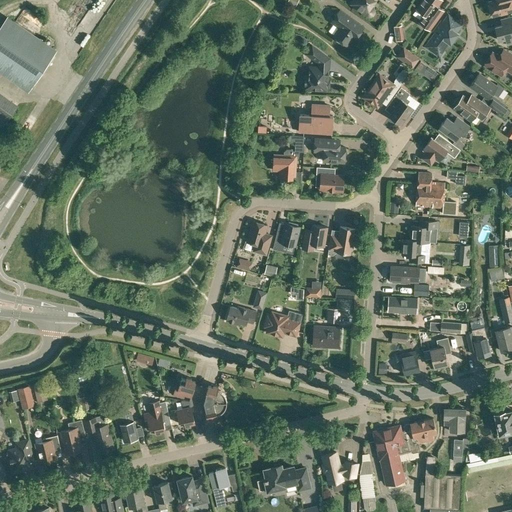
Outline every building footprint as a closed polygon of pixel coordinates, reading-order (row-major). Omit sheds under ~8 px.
[(353,0),(350,4),(366,15),(367,15),(368,16),(369,16),(370,16),(371,15),(372,15),(373,14),(373,13),(374,12),(374,11),(374,10),(374,9),(373,8),(373,7),(372,7),(371,6),(375,0),(353,0)] [(422,0),(416,9),(425,15),(420,23),(429,29),(436,19),(442,12),(436,8),(441,0),(422,0)] [(489,4),(488,5),(489,9),(490,10),(492,16),(511,10),(511,0),(494,0),(488,2),(489,4)] [(355,39),(364,27),(340,10),(331,22),(339,28),(333,36),(347,46),(353,37),(355,39)] [(462,24),(448,14),(443,22),(441,21),(434,31),(435,32),(425,46),(439,56),(449,42),(450,43),(458,33),(456,32),(462,24)] [(511,42),(511,15),(504,18),(506,24),(495,27),(498,40),(506,38),(507,44),(511,42)] [(0,68),(30,89),(55,52),(6,19),(0,27),(0,68)] [(328,68),(329,58),(312,46),(307,53),(319,62),(319,67),(310,67),(309,76),(305,76),(305,89),(326,90),(328,68)] [(412,68),(420,58),(403,46),(396,56),(412,68)] [(492,51),(484,64),(501,75),(505,69),(511,72),(511,54),(508,52),(503,49),(499,56),(492,51)] [(407,70),(400,79),(406,84),(413,74),(407,70)] [(479,73),(470,85),(488,98),(492,92),(498,96),(504,88),(497,83),(496,85),(479,73)] [(392,84),(379,74),(364,96),(377,106),(385,95),(390,99),(400,86),(394,82),(392,84)] [(401,123),(413,107),(407,103),(410,100),(406,98),(409,93),(401,87),(391,100),(397,104),(389,115),(401,123)] [(463,95),(454,107),(464,114),(463,115),(471,120),(475,114),(482,119),(490,107),(478,98),(472,94),(468,99),(463,95)] [(0,124),(4,126),(17,107),(0,95),(0,124)] [(502,115),(506,108),(493,99),(489,105),(502,115)] [(329,115),(330,105),(312,104),(312,105),(310,107),(309,114),(300,114),(299,131),(332,133),(333,116),(329,115)] [(456,124),(447,117),(439,127),(455,139),(459,134),(462,136),(469,126),(459,119),(456,124)] [(431,163),(435,158),(439,161),(446,151),(454,157),(460,149),(438,133),(434,140),(431,138),(423,149),(426,152),(422,158),(430,163),(431,163)] [(303,152),(304,136),(290,135),(289,141),(295,142),(295,151),(293,150),(293,149),(287,149),(284,151),(284,155),(273,154),(273,168),(281,169),(281,178),(289,179),(289,176),(295,176),(296,156),(299,156),(299,152),(303,152)] [(339,146),(340,140),(315,138),(314,151),(324,152),(323,161),(344,162),(345,147),(339,146)] [(343,191),(344,175),(330,174),(331,167),(317,167),(315,186),(320,187),(320,190),(327,190),(330,192),(334,193),(335,191),(343,191)] [(456,178),(457,170),(447,170),(447,177),(456,178)] [(430,182),(431,173),(418,172),(418,181),(417,181),(416,205),(429,206),(430,196),(429,196),(430,182)] [(445,183),(430,182),(429,196),(430,196),(429,206),(443,207),(445,183)] [(266,254),(270,239),(264,237),(267,225),(253,221),(247,241),(255,244),(253,250),(266,254)] [(412,226),(411,240),(421,241),(428,242),(429,242),(436,242),(437,228),(438,222),(425,221),(419,221),(419,227),(412,226)] [(297,224),(289,222),(289,223),(287,223),(284,232),(278,231),(273,248),(283,251),(285,243),(296,246),(301,226),(297,225),(297,224)] [(324,245),(327,227),(312,224),(310,238),(304,237),(302,248),(313,250),(314,243),(324,245)] [(495,236),(498,228),(489,225),(487,234),(495,236)] [(352,244),(355,228),(340,226),(339,230),(332,229),(328,254),(333,255),(336,252),(336,251),(351,254),(351,251),(353,250),(354,246),(352,244)] [(403,240),(402,254),(410,255),(415,255),(414,260),(414,261),(427,262),(427,256),(428,242),(421,241),(411,240),(403,240)] [(459,253),(459,262),(469,263),(469,254),(459,253)] [(490,266),(499,266),(499,255),(489,255),(490,266)] [(253,271),(255,266),(244,262),(242,267),(253,271)] [(275,277),(278,267),(267,264),(264,274),(275,277)] [(387,272),(387,277),(390,279),(390,280),(391,280),(392,282),(398,282),(399,280),(418,281),(426,282),(426,274),(426,269),(419,268),(419,267),(391,266),(391,270),(387,272)] [(429,285),(415,284),(414,294),(428,295),(429,285)] [(303,289),(292,287),(291,293),(296,294),(296,298),(303,299),(303,289)] [(321,297),(321,287),(306,287),(305,296),(321,297)] [(511,307),(509,295),(499,297),(505,321),(511,319),(511,307)] [(389,307),(388,311),(399,312),(416,313),(417,299),(389,297),(389,307)] [(253,307),(263,309),(265,302),(255,300),(253,307)] [(256,311),(239,306),(238,308),(230,306),(226,321),(235,323),(236,321),(246,324),(247,321),(253,322),(256,311)] [(340,322),(341,316),(341,308),(327,308),(327,322),(340,322)] [(288,319),(288,316),(272,311),(271,316),(268,316),(265,326),(268,327),(266,332),(283,336),(284,332),(296,335),(300,322),(288,319)] [(461,333),(461,323),(441,321),(440,332),(461,333)] [(338,347),(339,327),(315,326),(313,346),(338,347)] [(489,348),(487,337),(484,326),(471,329),(472,332),(467,334),(469,343),(475,342),(478,356),(491,353),(490,351),(493,351),(492,347),(489,348)] [(511,326),(500,329),(500,327),(494,329),(496,339),(498,338),(501,351),(511,348),(511,326)] [(406,342),(407,334),(392,332),(391,341),(406,342)] [(448,364),(445,351),(451,349),(448,337),(437,340),(439,347),(430,349),(423,351),(425,360),(433,358),(435,367),(448,364)] [(416,359),(414,351),(396,355),(398,364),(402,363),(405,374),(420,370),(417,359),(416,359)] [(152,365),(154,357),(138,352),(136,361),(152,365)] [(378,373),(387,374),(387,363),(379,363),(378,373)] [(191,380),(192,378),(187,377),(186,379),(182,377),(180,383),(177,382),(174,394),(184,397),(185,393),(191,395),(189,401),(197,401),(201,386),(195,384),(196,381),(191,380)] [(36,392),(45,390),(44,383),(35,385),(36,392)] [(197,401),(227,402),(227,400),(227,399),(227,398),(226,397),(226,396),(225,395),(225,394),(224,393),(223,392),(222,391),(221,390),(220,390),(219,389),(217,389),(218,385),(214,384),(213,386),(209,385),(208,387),(201,386),(197,401)] [(22,408),(35,405),(30,385),(17,388),(22,408)] [(11,402),(19,400),(17,390),(9,392),(11,402)] [(81,411),(90,409),(86,395),(77,397),(81,411)] [(160,402),(160,399),(147,403),(149,413),(144,414),(146,423),(149,422),(151,431),(156,429),(156,432),(161,430),(160,428),(165,427),(164,425),(171,423),(167,407),(166,401),(160,402)] [(197,401),(189,401),(181,399),(183,408),(177,409),(180,424),(185,422),(186,425),(191,424),(190,421),(195,420),(194,418),(201,416),(197,401)] [(119,401),(111,403),(113,409),(114,409),(119,432),(122,431),(124,440),(125,440),(130,439),(132,440),(135,439),(136,438),(137,437),(138,437),(137,436),(135,427),(134,421),(127,422),(124,406),(120,407),(119,401)] [(227,403),(227,402),(197,401),(201,416),(207,415),(208,417),(212,416),(213,418),(218,417),(217,414),(218,414),(219,413),(220,413),(221,412),(222,411),(223,411),(224,410),(224,409),(225,408),(226,407),(226,406),(226,405),(227,404),(227,403)] [(464,431),(465,409),(445,408),(444,418),(445,418),(444,424),(450,424),(450,430),(464,431)] [(504,411),(503,412),(502,410),(497,411),(496,413),(495,414),(500,434),(511,431),(511,444),(509,446),(510,453),(511,452),(511,411),(511,410),(505,412),(504,411)] [(98,426),(96,416),(83,419),(86,431),(93,430),(98,446),(112,443),(108,423),(98,426)] [(437,433),(433,418),(404,425),(403,426),(404,430),(402,430),(401,425),(375,431),(374,431),(374,432),(386,484),(404,480),(398,453),(412,450),(413,452),(420,451),(418,443),(434,439),(433,434),(437,433)] [(67,454),(83,450),(79,436),(85,434),(82,419),(68,422),(70,429),(61,431),(67,454)] [(40,463),(56,459),(54,449),(61,448),(57,435),(43,438),(42,440),(43,441),(36,443),(40,463)] [(469,448),(469,438),(463,438),(463,439),(454,439),(453,455),(453,461),(462,462),(462,456),(463,447),(469,448)] [(8,450),(9,452),(7,454),(8,459),(11,460),(13,471),(34,466),(28,440),(17,442),(18,447),(8,450)] [(340,465),(336,452),(323,455),(325,463),(322,464),(324,472),(326,471),(329,482),(332,482),(332,484),(341,482),(340,480),(343,479),(341,473),(344,472),(343,474),(355,476),(358,463),(346,461),(345,464),(340,465)] [(474,460),(484,458),(482,452),(473,454),(474,460)] [(434,473),(436,455),(428,455),(427,457),(425,484),(421,484),(420,496),(424,496),(424,507),(430,507),(429,511),(458,511),(459,509),(461,475),(434,473)] [(363,502),(375,500),(376,500),(371,459),(370,459),(362,460),(360,475),(363,502)] [(267,478),(257,480),(260,490),(268,489),(268,490),(284,487),(285,486),(285,484),(296,482),(298,489),(298,490),(311,487),(310,486),(309,487),(307,482),(309,482),(306,468),(295,470),(294,466),(282,469),(281,464),(279,465),(274,466),(272,466),(272,467),(265,469),(267,478)] [(209,472),(217,505),(225,503),(221,485),(232,483),(233,490),(240,488),(237,472),(228,474),(227,468),(227,467),(216,469),(216,471),(209,472)] [(194,504),(208,500),(204,481),(194,484),(192,476),(178,479),(184,502),(192,500),(194,504)] [(167,508),(165,499),(172,497),(168,482),(154,485),(157,501),(158,501),(159,508),(152,509),(152,511),(160,511),(160,509),(167,508)] [(310,489),(311,495),(327,492),(326,487),(310,489)] [(152,511),(152,509),(148,510),(146,502),(145,502),(142,488),(126,491),(129,507),(137,505),(138,511),(152,511)] [(115,507),(113,494),(100,496),(102,511),(123,511),(122,505),(115,507)] [(77,508),(71,510),(70,511),(91,511),(89,498),(76,500),(77,508)] [(240,511),(249,511),(248,503),(239,505),(240,511)]
